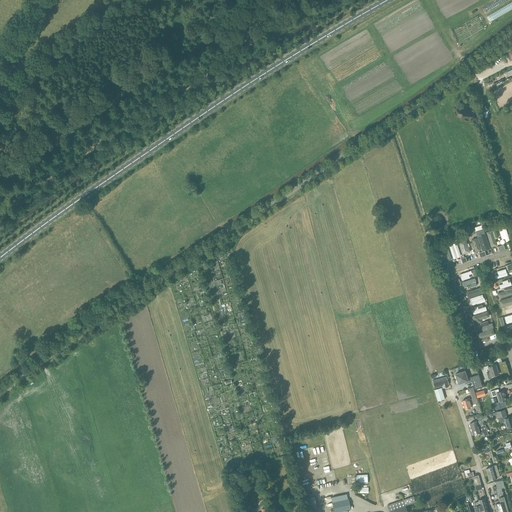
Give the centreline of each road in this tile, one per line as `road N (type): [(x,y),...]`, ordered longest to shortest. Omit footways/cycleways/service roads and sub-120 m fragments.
road 1 (unclassified): [(0,393),(511,33)]
road 2 (primary): [(0,258),(240,87),(391,0)]
road 3 (residential): [(510,358),(503,341),(471,344),(449,271),(505,251),(511,256)]
road 4 (track): [(238,395),(198,253)]
road 5 (residential): [(493,511),(454,388)]
